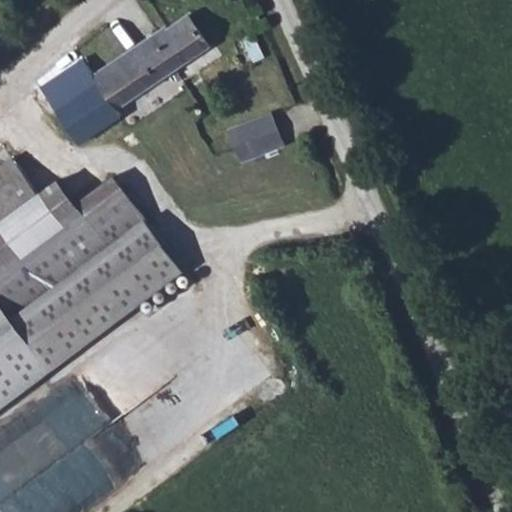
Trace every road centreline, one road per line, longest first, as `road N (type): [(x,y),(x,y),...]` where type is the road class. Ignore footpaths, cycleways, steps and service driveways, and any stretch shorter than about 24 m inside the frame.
road 1 (unclassified): [(280,0),(509,511)]
road 2 (unknown): [(0,448),(252,238),(365,190)]
road 3 (track): [(0,86),(99,0)]
